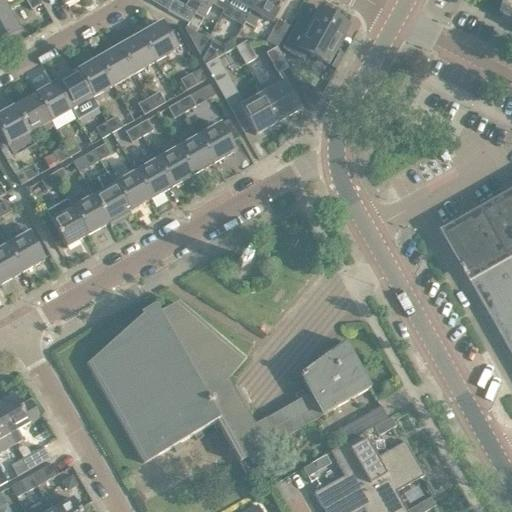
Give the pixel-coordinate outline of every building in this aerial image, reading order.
[(24,0),(30,10),(41,4),(38,0),(24,0)] [(189,23),(194,14),(195,12),(184,6),(173,0),(172,0),(166,11),(189,23)] [(187,0),(184,6),(195,12),(200,3),(199,3),(200,0),(187,0)] [(200,0),(199,3),(200,3),(195,12),(194,14),(203,19),(211,3),(223,10),(228,0),(200,0)] [(256,0),(228,0),(223,10),(221,13),(242,25),(250,11),(256,0)] [(259,16),(271,23),(284,0),(256,0),(250,11),(242,25),(244,22),(252,27),(259,16)] [(511,0),(495,0),(497,2),(498,0),(506,0),(500,14),(511,19),(511,0)] [(325,63),(346,25),(319,9),(305,33),(293,26),(281,48),(302,60),(307,53),(325,63)] [(18,30),(17,30),(6,10),(0,13),(0,40),(18,31),(18,30)] [(276,47),(288,26),(277,20),(265,41),(276,47)] [(161,23),(140,35),(155,62),(176,50),(161,23)] [(198,55),(206,39),(190,31),(187,37),(198,55)] [(140,35),(118,47),(134,74),(155,62),(140,35)] [(201,61),(203,65),(214,59),(230,50),(212,40),(201,61)] [(245,67),(256,61),(245,41),(234,48),(245,67)] [(134,74),(118,47),(97,59),(113,86),(134,74)] [(276,47),(265,53),(277,74),(288,68),(276,47)] [(97,59),(76,71),(92,98),(113,86),(97,59)] [(225,103),(236,97),(214,59),(203,65),(225,103)] [(92,98),(76,71),(74,67),(64,73),(66,77),(55,83),(71,110),(77,121),(98,109),(92,98)] [(198,69),(179,80),(185,91),(204,80),(198,69)] [(299,109),(283,81),(261,94),(277,122),(299,109)] [(49,122),(71,110),(55,83),(34,95),(49,122)] [(153,109),(164,103),(158,93),(147,99),(153,109)] [(277,122),(261,94),(239,107),(255,135),(277,122)] [(49,122),(34,95),(13,107),(28,134),(42,126),(45,131),(52,127),(49,122)] [(183,113),(194,107),(188,96),(177,102),(183,113)] [(142,115),(153,109),(147,99),(136,105),(142,115)] [(173,119),(183,113),(177,102),(167,108),(173,119)] [(28,134),(13,107),(0,114),(0,133),(7,146),(28,134)] [(110,133),(121,127),(115,117),(105,123),(110,133)] [(141,137),(152,131),(146,120),(135,126),(141,137)] [(100,139),(110,133),(105,123),(94,129),(100,139)] [(198,137),(213,163),(233,152),(234,152),(218,125),(198,137)] [(130,143),(141,137),(135,126),(124,133),(130,143)] [(192,175),(213,163),(198,137),(176,149),(192,175)] [(170,187),(192,175),(176,149),(170,139),(161,144),(167,155),(155,161),(170,187)] [(68,158),(79,151),(73,141),(62,147),(68,158)] [(98,161),(109,155),(103,145),(92,151),(98,161)] [(47,169),(57,164),(68,158),(62,147),(41,159),(47,169)] [(88,167),(98,161),(92,151),(82,157),(88,167)] [(149,199),(170,187),(155,161),(134,173),(149,199)] [(26,181),(37,175),(31,165),(20,171),(26,181)] [(56,185),(67,179),(60,169),(50,175),(56,185)] [(107,224),(128,211),(113,185),(107,173),(97,179),(103,191),(92,197),(107,224)] [(149,199),(134,173),(113,185),(128,211),(149,199)] [(46,191),(56,185),(50,175),(40,181),(46,191)] [(445,237),(462,267),(461,268),(467,279),(469,278),(511,353),(511,191),(441,232),(444,238),(445,237)] [(86,236),(107,224),(92,197),(71,209),(86,236)] [(0,217),(11,211),(5,201),(0,203),(0,217)] [(51,221),(50,220),(43,225),(54,244),(61,240),(65,248),(66,248),(66,247),(86,236),(71,209),(68,203),(58,209),(61,215),(51,221)] [(21,272),(42,261),(43,261),(23,226),(15,231),(19,239),(6,246),(21,272)] [(0,283),(0,284),(21,272),(6,246),(0,249),(0,283)] [(239,269),(249,263),(244,255),(235,261),(239,269)] [(215,422),(238,463),(239,463),(245,474),(255,469),(252,463),(252,462),(249,457),(369,388),(342,340),(299,376),(309,394),(252,426),(251,423),(250,424),(243,411),(248,408),(235,386),(231,388),(226,380),(244,359),(177,303),(157,314),(153,307),(145,311),(146,313),(86,364),(143,463),(172,447),(175,452),(182,448),(179,443),(193,435),(196,441),(203,436),(200,431),(215,422)] [(0,399),(0,422),(7,435),(12,444),(21,439),(16,430),(39,417),(30,401),(19,407),(11,393),(0,399)] [(339,446),(350,439),(387,419),(380,407),(332,434),(339,446)] [(378,436),(395,426),(390,418),(373,428),(378,436)] [(0,451),(12,445),(12,444),(7,435),(0,422),(0,451)] [(362,434),(346,443),(369,484),(414,459),(404,442),(376,458),(362,434)] [(313,494),(323,511),(369,484),(346,443),(329,452),(343,476),(313,494)] [(16,449),(22,459),(30,454),(26,448),(21,446),(16,449)] [(27,470),(49,458),(42,447),(21,459),(27,470)] [(16,476),(27,470),(21,459),(10,465),(16,476)] [(414,459),(369,484),(384,511),(406,511),(395,492),(423,476),(414,459)] [(37,486),(58,474),(52,463),(31,475),(37,486)] [(315,472),(310,463),(302,468),(306,477),(315,472)] [(26,492),(37,486),(31,475),(20,482),(26,492)] [(384,511),(369,484),(323,511),(359,511),(363,510),(363,511),(384,511)] [(417,505),(421,511),(424,511),(434,507),(429,498),(417,505)] [(79,511),(72,499),(51,511),(79,511)]
